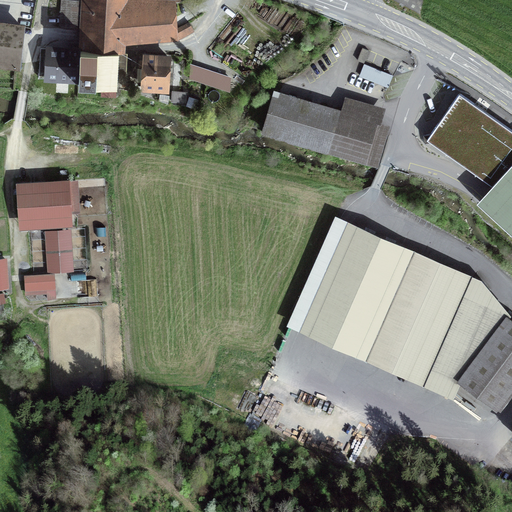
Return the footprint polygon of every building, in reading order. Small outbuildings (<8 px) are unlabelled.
[(91,28),(90,37),(120,39),(130,39),(130,37),(132,0),(81,0),(82,1),(71,0),(61,0),(61,22),(67,26),(91,28)] [(152,0),(149,0),(132,0),(130,37),(157,34),(158,40),(176,39),(173,1),(171,1),(171,0),(152,0)] [(0,65),(9,66),(14,22),(0,20),(0,65)] [(81,50),(79,80),(78,85),(101,86),(101,93),(116,94),(120,39),(90,37),(89,50),(81,50)] [(369,50),(361,47),(356,59),(364,62),(369,50)] [(47,62),(40,62),(39,78),(79,80),(81,50),(48,48),(47,62)] [(136,55),(133,90),(160,92),(163,57),(136,55)] [(392,74),(365,63),(360,77),(387,87),(392,74)] [(186,92),(173,91),(172,101),(183,101),(183,103),(185,104),(186,92)] [(337,97),(333,111),(266,92),(254,134),(320,154),(359,166),(376,109),(337,97)] [(477,199),(511,230),(511,129),(460,93),(424,136),(491,183),(484,191),(477,199)] [(18,184),(20,213),(77,210),(76,180),(18,184)] [(294,327),(449,393),(460,381),(508,317),(478,281),(346,220),(335,215),(287,324),(294,327)] [(70,230),(47,231),(49,271),(72,270),(70,230)] [(25,281),(26,291),(47,289),(48,299),(55,299),(53,279),(25,281)] [(511,319),(508,317),(460,381),(491,405),(511,377),(511,319)]
